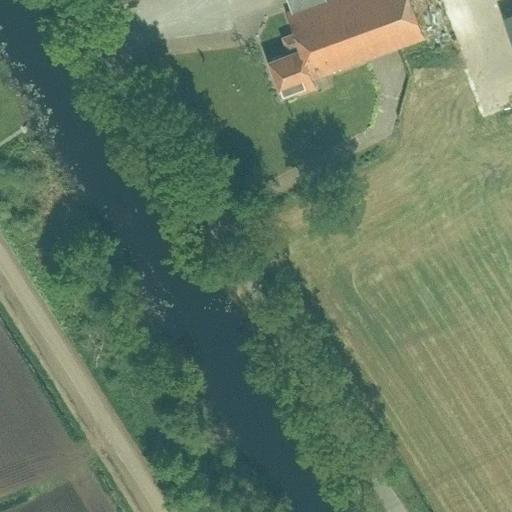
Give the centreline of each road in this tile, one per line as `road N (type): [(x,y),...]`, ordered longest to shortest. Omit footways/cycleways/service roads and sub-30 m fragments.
road 1 (unclassified): [(74,0),(394,511)]
road 2 (unclassified): [(162,511),(0,253)]
